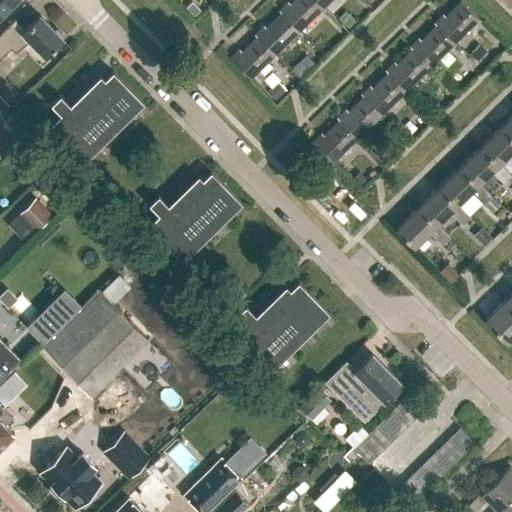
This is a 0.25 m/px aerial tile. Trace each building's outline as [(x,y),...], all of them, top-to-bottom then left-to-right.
[(0,0),(0,16),(16,0),(0,0)] [(298,30),(321,7),(314,0),(291,0),(289,3),(286,1),(278,10),(280,12),(298,30)] [(453,42),(478,17),(460,0),(459,0),(444,15),(441,12),(432,22),(434,24),(453,42)] [(345,10),(338,17),(349,27),(355,21),(345,10)] [(273,54),(298,30),(280,12),(265,27),(262,25),(253,34),(255,36),(273,54)] [(9,13),(2,20),(7,25),(14,18),(9,13)] [(44,55),(62,38),(39,14),(25,28),(15,18),(0,32),(0,56),(9,47),(14,52),(28,39),(44,55)] [(429,66),(453,42),(434,24),(420,39),(417,36),(408,45),(411,48),(429,66)] [(249,78),(273,54),(255,36),(240,51),(238,48),(229,57),(249,78)] [(479,60),(487,52),(478,44),(471,52),(479,60)] [(405,90),(429,66),(411,48),(395,63),(393,61),(384,70),(386,72),(405,90)] [(103,79),(53,128),(84,159),(142,102),(112,70),(103,79)] [(380,113),(405,90),(386,72),(371,87),(369,84),(360,93),(362,96),(380,113)] [(276,99),(287,88),(278,79),(267,91),(276,99)] [(0,97),(5,103),(16,91),(6,82),(0,89),(0,97)] [(59,93),(49,103),(59,113),(69,104),(60,95),(59,93)] [(356,137),(380,113),(362,96),(347,111),(345,108),(335,117),(338,120),(356,137)] [(428,105),(436,113),(445,105),(437,96),(428,105)] [(511,113),(500,125),(511,137),(511,113)] [(332,162),(356,137),(338,120),(323,135),(320,132),(311,141),(332,162)] [(410,120),(404,126),(411,133),(417,127),(410,120)] [(511,137),(500,125),(479,145),(497,164),(498,163),(511,150),(511,151),(511,137)] [(510,176),(498,163),(497,164),(479,145),(459,166),(477,184),(478,183),(490,171),(503,183),(510,176)] [(490,196),(478,183),(477,184),(459,166),(438,186),(456,205),(457,204),(470,191),(482,203),(490,196)] [(147,231),(140,238),(178,277),(184,271),(189,266),(181,259),(241,201),(210,170),(202,178),(151,228),(147,231)] [(469,216),(457,204),(456,205),(438,186),(417,206),(435,225),(436,224),(449,211),(461,224),(469,216)] [(157,193),(148,203),(158,213),(166,203),(157,193)] [(491,213),(499,206),(490,196),(482,203),(491,213)] [(53,214),(36,197),(19,214),(36,231),(53,214)] [(448,237),(436,224),(435,225),(417,206),(396,227),(414,245),(428,231),(440,244),(448,237)] [(482,245),(490,238),(480,228),(473,235),(482,245)] [(451,282),(458,274),(446,263),(439,271),(451,282)] [(113,303),(130,285),(118,273),(101,291),(113,303)] [(289,288),(238,337),(268,369),(327,311),(297,280),(289,288)] [(89,394),(147,337),(113,303),(101,291),(97,287),(80,304),(42,342),(40,344),(89,394)] [(64,288),(26,326),(42,342),(80,304),(64,288)] [(511,308),(504,300),(485,318),(506,340),(511,334),(511,308)] [(244,303),(235,313),(245,323),(254,313),(244,303)] [(0,377),(19,359),(0,340),(0,377)] [(363,420),(400,383),(370,353),(333,390),(363,420)] [(0,406),(25,382),(13,370),(0,382),(0,445),(13,433),(5,425),(12,418),(0,406)] [(311,419),(331,400),(319,388),(300,408),(311,419)] [(409,393),(401,400),(416,416),(424,408),(409,393)] [(416,416),(401,400),(393,408),(408,423),(416,416)] [(408,423),(393,408),(385,416),(400,431),(408,423)] [(400,431),(385,416),(377,424),(392,439),(400,431)] [(392,439),(377,424),(369,432),(384,447),(392,439)] [(473,442),(458,427),(450,435),(465,450),(473,442)] [(161,470),(189,442),(177,430),(149,458),(161,470)] [(309,436),(306,433),(299,432),(295,435),(295,442),(299,445),(305,445),(308,442),(309,436)] [(384,447),(369,432),(361,440),(376,455),(384,447)] [(465,450),(450,435),(442,442),(457,458),(465,450)] [(148,457),(132,440),(113,459),(129,476),(148,457)] [(376,455),(361,440),(353,448),(368,463),(376,455)] [(457,458),(442,442),(434,450),(450,466),(457,458)] [(41,470),(75,505),(100,481),(89,470),(94,464),(82,452),(77,458),(66,446),(41,470)] [(187,473),(203,457),(196,450),(180,466),(187,473)] [(450,466),(434,450),(426,458),(442,474),(450,466)] [(442,474),(426,458),(418,466),(434,482),(442,474)] [(205,511),(236,482),(216,463),(180,498),(193,511),(205,511)] [(324,509),(356,477),(343,464),(311,495),(324,509)] [(307,476),(305,468),(298,465),(292,471),(294,480),(302,482),(307,476)] [(497,511),(511,495),(511,468),(508,465),(480,494),(479,493),(467,505),(467,506),(473,511),(485,500),(495,510),(497,511)] [(434,482),(418,466),(410,474),(426,490),(434,482)] [(426,490),(410,474),(402,482),(418,497),(426,490)] [(418,497),(402,482),(394,490),(410,505),(418,497)] [(238,511),(248,502),(235,489),(212,511),(238,511)] [(511,511),(511,495),(497,511),(495,510),(493,511),(511,511)] [(113,511),(142,511),(129,497),(113,511)]
